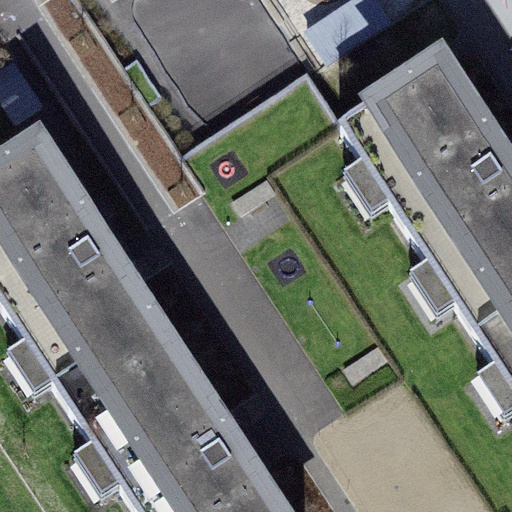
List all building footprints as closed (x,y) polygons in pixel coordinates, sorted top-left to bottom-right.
[(382,0),(346,0),(310,22),(346,82),(409,44),(382,0)] [(345,120),(480,327),(511,306),(511,152),(448,54),(345,120)] [(0,165),(0,286),(85,418),(186,353),(44,136),(0,165)] [(511,306),(480,327),(511,377),(511,306)] [(85,418),(146,511),(289,511),(186,353),(85,418)]
